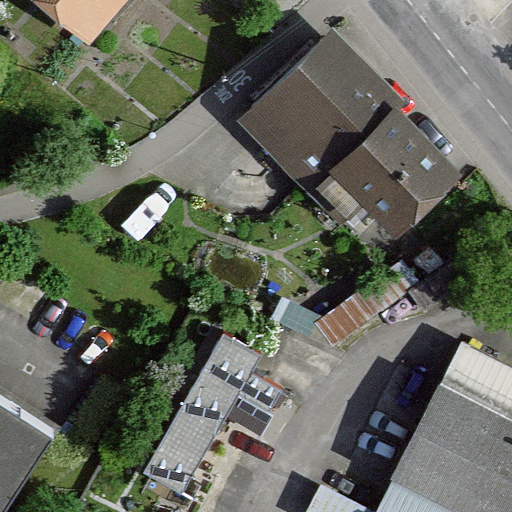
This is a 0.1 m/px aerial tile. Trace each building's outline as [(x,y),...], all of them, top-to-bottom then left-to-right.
[(53,0),(95,35),(124,0),(53,0)] [(395,228),(458,168),(332,33),(239,119),(305,189),(333,163),(395,228)] [(334,334),(406,281),(388,257),(317,311),(334,334)] [(152,439),(192,463),(236,389),(264,405),(291,360),(223,320),(152,439)] [(511,511),(511,364),(461,339),(374,511),(511,511)] [(0,497),(45,430),(0,400),(0,497)] [(321,470),(306,504),(324,511),(354,511),(365,490),(321,470)]
